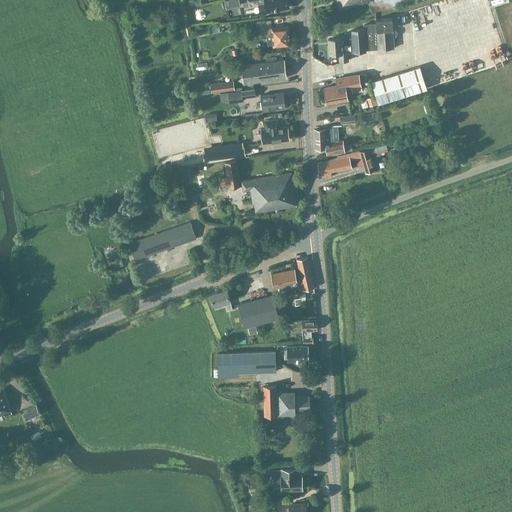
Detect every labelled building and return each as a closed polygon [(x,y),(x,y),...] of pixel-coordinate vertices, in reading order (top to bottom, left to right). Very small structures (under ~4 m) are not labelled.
[(248,0),(249,1),(258,4),(260,15),(269,13),(268,11),(289,6),(287,0),(248,0)] [(336,0),(339,10),(368,2),(369,5),(370,5),(371,12),(410,0),(336,0)] [(329,54),(338,53),(339,61),(349,60),(349,53),(366,52),(366,50),(378,49),(394,49),(393,37),(396,37),(398,35),(397,31),(395,30),(393,30),(392,18),(376,19),(376,23),(364,24),(363,24),(364,29),(351,30),(351,38),(342,38),(328,39),(329,54)] [(273,47),(291,45),(288,26),(272,27),(271,19),(256,21),(257,36),(267,35),(267,45),(272,45),(273,47)] [(507,48),(492,53),(496,64),(511,60),(507,48)] [(286,78),(284,59),(277,60),(276,57),(266,58),(267,62),(258,63),(241,65),(244,84),(286,78)] [(420,66),(372,82),(379,104),(427,88),(420,66)] [(359,74),(335,78),(336,85),(325,87),(328,104),(349,100),(346,89),(361,86),(359,74)] [(228,81),(204,81),(205,90),(228,89),(228,81)] [(255,89),(241,91),(228,92),(230,103),(243,101),(243,98),(256,97),(255,89)] [(284,92),(260,95),(262,111),(285,108),(284,92)] [(355,116),(355,123),(376,120),(375,113),(355,116)] [(355,123),(355,116),(354,115),(340,117),(341,125),(355,123)] [(289,141),(287,125),(279,127),(278,118),(264,120),(265,128),(261,129),(262,144),(271,143),(279,143),(279,142),(289,141)] [(332,127),(314,128),(315,149),(325,148),(327,156),(346,152),(353,150),(351,143),(344,145),(343,140),(339,140),(338,125),(332,125),(332,127)] [(386,144),(369,148),(371,156),(388,151),(386,144)] [(243,145),(226,147),(227,156),(244,155),(243,145)] [(376,170),(371,156),(369,148),(337,155),(337,158),(318,162),(319,178),(332,176),(331,172),(352,168),(352,167),(358,166),(356,161),(362,159),(365,173),(376,170)] [(228,188),(240,185),(236,160),(224,163),(227,177),(219,178),(221,187),(228,186),(228,188)] [(205,182),(211,181),(210,176),(204,177),(202,163),(186,166),(191,191),(206,188),(205,182)] [(255,212),(297,205),(291,171),(251,179),(241,180),(242,188),(242,191),(250,190),(255,212)] [(156,205),(186,200),(184,188),(154,193),(156,205)] [(191,222),(136,240),(129,243),(135,260),(196,239),(191,222)] [(305,290),(315,287),(308,257),(296,259),(301,279),(297,280),(294,269),(271,273),(274,288),(278,287),(278,291),(280,292),(286,291),(286,290),(298,287),(301,297),(306,296),(305,290)] [(210,293),(213,306),(225,303),(227,310),(232,309),(230,301),(227,289),(210,293)] [(244,327),(279,318),(273,294),(238,304),(244,327)] [(310,331),(317,330),(316,319),(302,320),(302,334),(303,343),(313,343),(313,337),(311,337),(310,331)] [(287,361),(309,360),(308,344),(287,345),(287,361)] [(238,374),(239,373),(276,372),(276,350),(237,352),(238,374)] [(239,373),(238,374),(237,352),(217,353),(218,377),(239,376),(239,373)] [(310,410),(310,396),(295,397),(295,392),(277,393),(277,385),(263,386),(264,416),(276,415),(276,420),(284,420),(284,415),(290,415),(290,418),(295,418),(295,411),(310,410)] [(4,417),(12,414),(11,411),(10,411),(2,388),(0,388),(0,415),(3,414),(4,417)] [(27,420),(40,414),(36,404),(23,410),(27,420)] [(303,491),(303,474),(298,474),(298,468),(281,468),(281,469),(273,469),(274,485),(281,484),(281,491),(303,491)] [(248,505),(249,511),(257,511),(267,510),(265,502),(248,505)] [(306,511),(305,503),(289,505),(289,511),(306,511)]
